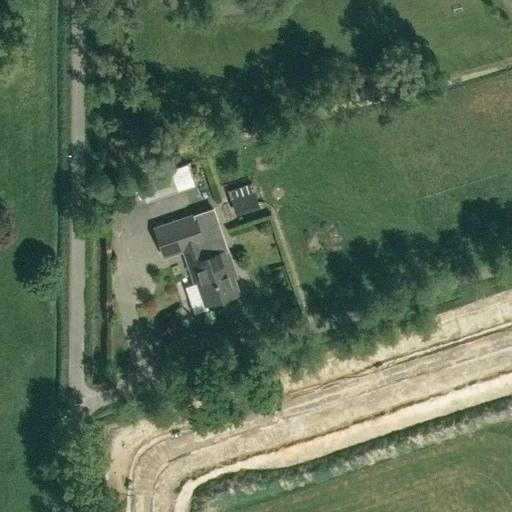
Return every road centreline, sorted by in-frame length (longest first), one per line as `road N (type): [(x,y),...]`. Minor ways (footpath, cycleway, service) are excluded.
road 1 (unclassified): [(72,407),(511,264)]
road 2 (unclassified): [(72,407),(79,0)]
